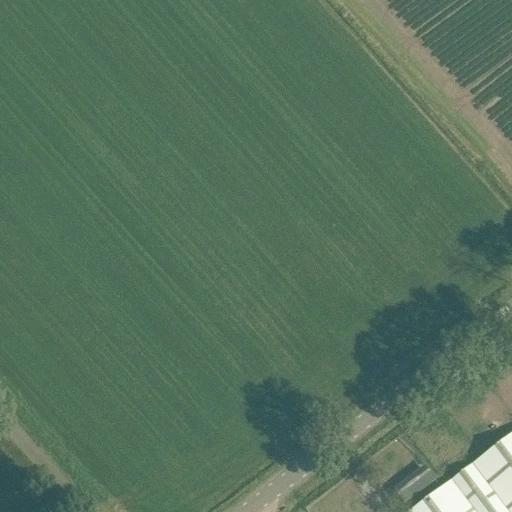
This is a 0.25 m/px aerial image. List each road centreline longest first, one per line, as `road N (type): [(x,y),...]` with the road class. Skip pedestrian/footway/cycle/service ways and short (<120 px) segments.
road 1 (tertiary): [(246,511),(511,307)]
road 2 (unclassified): [(86,511),(0,411)]
